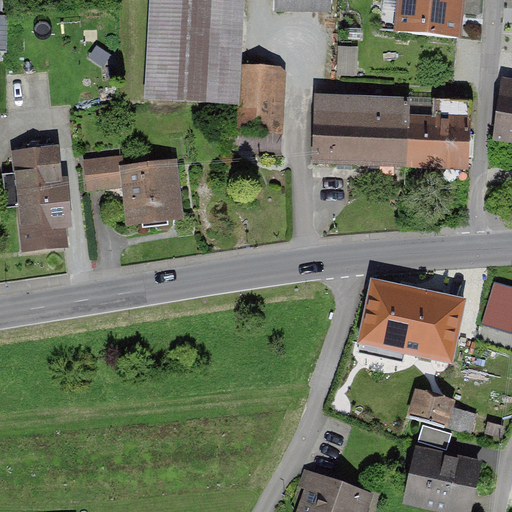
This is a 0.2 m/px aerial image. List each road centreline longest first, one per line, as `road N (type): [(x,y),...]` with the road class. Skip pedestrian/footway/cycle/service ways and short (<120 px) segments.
road 1 (secondary): [(360,258),(0,314)]
road 2 (residential): [(263,511),(304,438),(360,258)]
road 3 (residential): [(477,248),(494,0)]
